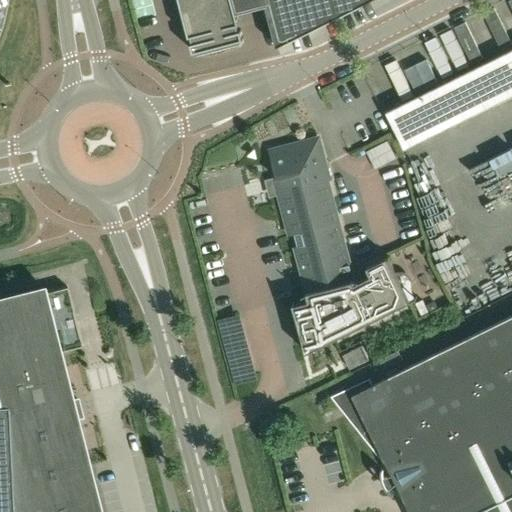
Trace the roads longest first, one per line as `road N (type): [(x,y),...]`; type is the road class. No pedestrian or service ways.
road 1 (tertiary): [(208,511),(119,195)]
road 2 (unclassified): [(149,124),(319,62),(446,0)]
